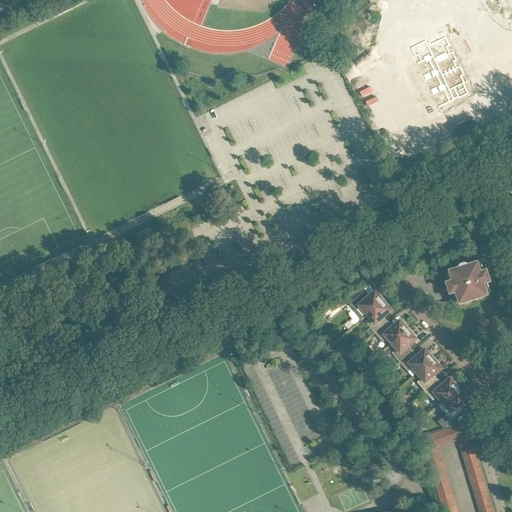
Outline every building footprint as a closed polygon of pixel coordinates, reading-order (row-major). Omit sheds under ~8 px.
[(426,40),(411,48),(439,107),(468,94),(463,84),(467,82),(445,37),(428,45),(426,40)] [(494,63),(490,65),(493,73),(506,101),(511,98),(511,47),(501,53),(502,56),(493,61),(494,63)] [(414,117),(385,131),(390,142),(385,144),(390,154),(396,168),(439,147),(436,141),(439,139),(436,131),(435,131),(432,126),(431,124),(430,124),(427,117),(424,118),(422,114),(414,118),(414,117)] [(485,273),(482,263),(479,255),(445,265),(450,284),(449,284),(452,293),(453,293),(459,313),(494,302),(488,282),(489,282),(486,272),(485,273)] [(367,315),(385,300),(380,294),(379,294),(380,295),(379,295),(375,291),(365,300),(361,296),(364,293),(363,292),(350,304),(358,313),(362,309),(367,315)] [(336,302),(339,308),(346,305),(343,299),(336,302)] [(390,306),(385,300),(367,315),(372,320),(367,324),(375,333),(386,324),(381,319),(392,310),(388,306),(389,306),(390,306)] [(392,344),(410,329),(405,323),(404,323),(405,324),(404,324),(400,320),(390,329),(386,324),(375,333),(383,342),(388,338),(392,344)] [(415,335),(410,329),(392,344),(397,349),(393,353),(400,362),(411,353),(406,348),(417,340),(413,336),(414,335),(415,335)] [(429,354),(425,350),(415,359),(411,353),(400,362),(408,371),(413,368),(417,373),(435,358),(430,352),(429,353),(430,353),(429,354)] [(440,364),(435,358),(417,373),(422,379),(418,382),(425,392),(436,383),(432,378),(442,369),(438,365),(439,364),(440,364)] [(442,402),(460,387),(455,381),(455,382),(454,383),(450,379),(440,388),(436,383),(425,392),(433,401),(438,397),(442,402)] [(465,393),(460,387),(442,402),(447,408),(443,412),(451,421),(464,409),(461,411),(457,407),(467,398),(463,394),(464,393),(465,393)] [(472,440),(469,429),(463,431),(461,425),(455,427),(458,440),(459,444),(472,440)] [(458,440),(455,427),(448,429),(452,442),(458,440)] [(452,442),(448,429),(441,431),(445,444),(452,442)] [(445,444),(441,431),(434,434),(438,446),(445,444)] [(440,453),(438,446),(434,434),(421,437),(427,457),(440,453)] [(442,460),(440,453),(427,457),(429,464),(442,460)] [(479,464),(477,457),(465,461),(467,468),(479,464)] [(444,467),(442,460),(429,464),(431,471),(444,467)] [(482,471),(479,464),(467,468),(469,475),(482,471)] [(446,474),(444,467),(431,471),(433,478),(446,474)] [(484,478),(482,471),(469,475),(471,481),(484,478)] [(448,481),(446,474),(433,478),(435,485),(448,481)] [(486,485),(484,478),(471,481),(473,488),(486,485)] [(450,488),(448,481),(435,485),(438,491),(450,488)] [(488,491),(486,485),(473,488),(475,495),(488,491)] [(452,494),(450,488),(438,491),(440,498),(452,494)] [(490,498),(488,491),(475,495),(477,502),(490,498)] [(454,501),(452,494),(440,498),(442,505),(454,501)] [(492,505),(490,498),(477,502),(479,509),(492,505)] [(444,511),(457,508),(454,501),(442,505),(443,511),(444,511)]
